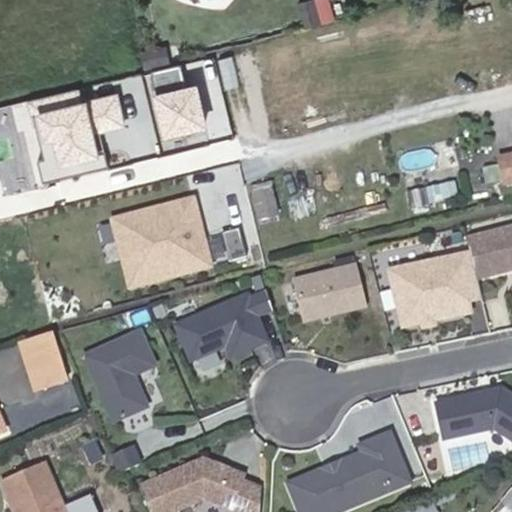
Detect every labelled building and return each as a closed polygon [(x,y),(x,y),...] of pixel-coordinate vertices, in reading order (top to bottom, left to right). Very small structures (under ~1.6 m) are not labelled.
[(303,0),(301,1),(307,24),(337,16),(332,0),(303,0)] [(153,69),(158,89),(188,81),(183,61),(153,69)] [(200,83),(154,90),(160,134),(206,127),(200,83)] [(42,180),(110,164),(102,131),(129,125),(120,90),(83,99),(80,87),(30,99),(43,155),(37,157),(42,180)] [(511,152),(494,156),(499,178),(511,176),(511,152)] [(475,182),(499,178),(494,156),(472,161),(475,182)] [(220,221),(229,260),(264,252),(243,161),(193,173),(199,199),(235,191),(241,216),(220,221)] [(110,214),(127,288),(215,268),(198,194),(110,214)] [(511,217),(468,228),(469,234),(477,269),(511,260),(511,217)] [(477,269),(469,234),(389,253),(406,320),(470,304),(467,290),(464,276),(478,273),(477,269)] [(294,269),(304,310),(368,295),(357,253),(294,269)] [(482,287),(478,273),(464,276),(467,290),(482,287)] [(247,282),(175,311),(189,346),(225,332),(230,343),(265,328),(255,303),(272,296),(267,280),(249,287),(247,282)] [(142,318),(85,341),(112,408),(147,394),(134,361),(156,352),(142,318)] [(50,320),(19,327),(30,373),(61,366),(50,320)] [(480,384),(435,393),(442,428),(492,418),(511,431),(511,430),(511,387),(500,380),(492,381),(493,385),(481,388),(480,384)] [(288,474),(303,511),(312,511),(389,481),(382,462),(401,455),(389,425),(359,437),(362,444),(337,454),(338,457),(326,462),(325,459),(288,474)] [(134,433),(110,442),(118,460),(141,451),(134,433)] [(138,474),(152,507),(202,486),(258,509),(260,477),(243,470),(245,464),(226,456),(225,459),(217,456),(218,453),(202,447),(138,474)] [(3,465),(20,503),(26,501),(30,511),(72,511),(42,448),(3,465)] [(409,473),(401,455),(382,462),(389,481),(409,473)]
